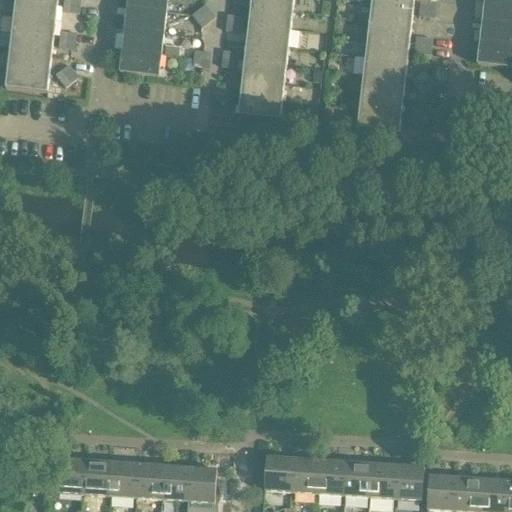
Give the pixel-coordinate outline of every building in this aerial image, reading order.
[(75,0),(65,0),(64,7),(80,9),(81,1),(75,0)] [(129,0),(128,11),(168,15),(169,0),(129,0)] [(252,0),(251,10),(294,15),(295,0),(252,0)] [(372,0),(372,6),(415,11),(415,0),(372,0)] [(16,1),(14,19),(57,24),(59,6),(16,1)] [(511,4),(485,2),(483,23),(511,26),(511,4)] [(421,4),(420,12),(436,13),(437,5),(421,4)] [(372,6),(370,24),(413,29),(415,11),(372,6)] [(64,7),(63,15),(79,17),(80,9),(64,7)] [(205,8),(199,13),(209,26),(216,21),(205,8)] [(251,10),(249,28),(292,33),(294,15),(251,10)] [(128,11),(125,32),(165,37),(168,15),(128,11)] [(436,13),(420,12),(419,20),(435,21),(436,13)] [(199,13),(193,18),(203,31),(209,26),(199,13)] [(228,18),(227,26),(243,28),(244,20),(228,18)] [(14,19),(12,37),(55,42),(57,24),(14,19)] [(511,26),(483,23),(480,45),(511,48),(511,26)] [(370,24),(368,42),(410,47),(413,29),(370,24)] [(243,28),(227,26),(226,34),(242,36),(243,28)] [(249,28),(247,46),(290,51),(292,33),(249,28)] [(125,32),(123,53),(163,58),(165,37),(125,32)] [(61,35),(60,43),(76,44),(77,36),(61,35)] [(12,37),(10,55),(53,60),(55,42),(12,37)] [(417,40),(416,48),(432,50),(433,42),(417,40)] [(368,42),(365,60),(408,65),(410,47),(368,42)] [(60,43),(59,51),(75,53),(76,44),(60,43)] [(511,48),(480,45),(478,67),(511,70),(511,48)] [(247,46),(245,64),(287,69),(290,51),(247,46)] [(432,50),(416,48),(415,56),(431,58),(432,50)] [(163,58),(123,53),(120,76),(160,81),(163,58)] [(195,54),(194,62),(210,64),(211,56),(195,54)] [(224,54),(223,62),(239,64),(240,56),(224,54)] [(10,55),(8,73),(51,78),(53,60),(10,55)] [(365,60),(363,78),(406,83),(408,65),(365,60)] [(210,64),(194,62),(194,70),(210,72),(210,64)] [(222,70),(238,72),(239,64),(223,62),(222,70)] [(245,64),(243,82),(285,87),(287,69),(245,64)] [(70,69),(63,73),(73,86),(79,82),(70,69)] [(51,78),(8,73),(6,91),(49,96),(51,78)] [(63,73),(57,78),(66,90),(66,91),(73,86),(63,73)] [(425,74),(418,78),(428,91),(435,86),(425,74)] [(363,78),(361,96),(404,101),(406,83),(363,78)] [(418,78),(412,83),(422,96),(428,91),(418,78)] [(243,82),(240,100),(283,105),(285,87),(243,82)] [(225,87),(218,91),(228,104),(235,99),(225,87)] [(212,96),(222,109),(228,104),(218,91),(212,96)] [(361,96),(359,114),(402,119),(404,101),(361,96)] [(283,105),(240,100),(238,118),(281,123),(283,105)] [(420,109),(414,114),(424,127),(430,122),(420,109)] [(402,119),(359,114),(357,132),(400,137),(402,119)] [(424,127),(414,114),(407,119),(418,132),(424,127)] [(265,494),(292,496),(294,462),(267,460),(265,494)] [(58,496),(85,498),(87,464),(60,462),(58,496)] [(292,496),(318,498),(320,463),(294,462),(292,496)] [(318,498),(344,499),(346,465),(320,463),(318,498)] [(85,498),(110,500),(113,466),(87,464),(85,498)] [(344,499),(370,501),(372,467),(346,465),(344,499)] [(110,500),(136,502),(139,468),(113,466),(110,500)] [(370,501),(395,503),(398,469),(372,467),(370,501)] [(136,502),(162,503),(165,469),(139,468),(136,502)] [(162,503),(188,505),(191,471),(165,469),(162,503)] [(398,469),(395,503),(422,505),(425,470),(398,469)] [(191,471),(188,505),(215,507),(217,473),(191,471)] [(427,511),(454,511),(457,481),(430,479),(427,511)] [(454,511),(480,511),(483,482),(457,481),(454,511)] [(480,511),(506,511),(509,484),(483,482),(480,511)]
